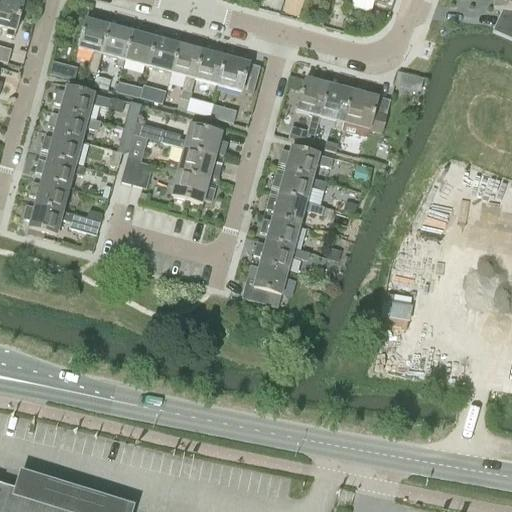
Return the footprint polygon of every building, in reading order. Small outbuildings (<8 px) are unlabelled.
[(0,0),(0,31),(6,33),(4,38),(13,41),(15,35),(23,7),(18,6),(19,0),(6,0),(5,2),(0,0)] [(376,0),(376,5),(389,8),(390,0),(376,0)] [(511,0),(492,0),(491,13),(500,14),(491,34),(511,44),(511,0)] [(100,58),(101,58),(108,30),(105,29),(107,21),(93,18),(91,26),(84,24),(77,52),(92,56),(87,76),(95,78),(100,58)] [(101,58),(124,65),(131,36),(128,35),(130,28),(117,25),(115,32),(108,30),(101,58)] [(146,70),(154,42),(150,41),(152,34),(139,31),(138,38),(131,36),(124,65),(146,70)] [(146,70),(170,77),(177,48),(173,47),(175,41),(163,37),(161,44),(154,42),(146,70)] [(170,77),(185,81),(181,96),(189,98),(193,83),(200,55),(197,54),(199,47),(186,44),(185,50),(177,48),(170,77)] [(193,83),(216,89),(224,61),(220,60),(222,53),(210,50),(208,57),(200,55),(193,83)] [(0,66),(7,68),(10,54),(0,51),(0,66)] [(224,61),(216,89),(240,95),(247,67),(243,66),(245,59),(232,55),(230,63),(224,61)] [(73,84),(76,72),(64,68),(60,81),(73,84)] [(398,73),(394,87),(421,94),(424,80),(398,73)] [(319,121),(327,89),(323,88),(325,80),(312,77),(310,85),(303,83),(303,86),(300,96),(295,115),(311,119),(306,135),(291,131),(288,143),(311,149),(319,121)] [(107,94),(110,83),(95,79),(92,90),(107,94)] [(291,83),(288,93),(300,96),(303,86),(291,83)] [(333,90),(327,89),(319,121),(335,125),(333,131),(340,133),(351,95),(346,94),(348,86),(335,83),(333,90)] [(366,141),(368,133),(380,136),(385,120),(373,117),(376,102),(369,100),(371,92),(359,89),(357,97),(351,95),(340,133),(340,134),(366,141)] [(134,91),(131,100),(138,102),(140,92),(134,91)] [(86,122),(90,108),(107,112),(109,102),(92,98),(92,99),(64,92),(63,96),(56,94),(52,107),(59,109),(57,115),(86,123),(86,122)] [(157,94),(153,106),(161,108),(164,96),(157,94)] [(181,96),(179,104),(187,106),(189,98),(181,96)] [(109,102),(107,111),(120,115),(123,106),(109,102)] [(187,115),(199,119),(203,105),(191,102),(187,115)] [(235,115),(212,109),(209,121),(232,128),(235,115)] [(80,146),(83,132),(97,135),(100,126),(86,122),(86,123),(57,115),(56,119),(49,117),(46,130),(53,132),(51,139),(80,146)] [(188,129),(184,144),(179,143),(180,139),(162,135),(159,146),(182,152),(182,153),(214,162),(214,159),(223,160),(226,147),(218,145),(220,138),(188,129)] [(116,155),(116,156),(121,157),(122,158),(127,155),(128,154),(131,140),(133,136),(122,133),(116,155)] [(47,155),(45,162),(73,170),(80,146),(51,139),(50,142),(43,140),(40,153),(47,155)] [(324,152),(334,155),(337,145),(330,143),(325,146),(324,152)] [(175,177),(207,186),(208,182),(216,184),(220,171),(212,169),(214,162),(182,153),(178,169),(166,166),(163,174),(175,177)] [(310,183),(310,182),(314,169),(328,173),(330,163),(289,153),(288,156),(281,155),(277,167),(284,169),(283,176),(310,183)] [(116,156),(112,155),(109,169),(117,171),(121,157),(116,156)] [(41,178),(39,186),(67,193),(71,179),(81,181),(83,173),(73,170),(45,162),(44,165),(37,164),(34,176),(41,178)] [(130,190),(132,183),(136,167),(125,164),(119,187),(130,190)] [(136,167),(132,183),(130,190),(144,193),(150,171),(136,167)] [(356,170),(353,182),(367,186),(370,173),(356,170)] [(304,206),(304,205),(308,191),(323,195),(325,186),(310,182),(310,183),(283,176),(282,179),(275,177),(271,191),(278,193),(276,199),(304,206)] [(207,186),(175,177),(169,200),(201,208),(202,205),(210,207),(213,195),(205,193),(207,186)] [(35,201),(33,209),(61,216),(67,193),(39,186),(38,188),(31,186),(28,199),(35,201)] [(93,200),(106,203),(108,194),(95,191),(93,200)] [(272,215),(270,222),(297,229),(302,214),(320,219),(323,211),(304,205),(304,206),(276,199),(275,203),(268,201),(265,213),(272,215)] [(352,219),(355,209),(345,207),(342,216),(352,219)] [(99,226),(85,223),(61,216),(33,209),(32,211),(25,209),(21,223),(29,225),(27,232),(55,240),(59,224),(70,226),(68,232),(86,237),(82,252),(92,255),(99,226)] [(101,218),(88,214),(85,223),(99,226),(101,218)] [(266,238),(264,246),(291,253),(297,229),(270,222),(269,225),(262,223),(258,236),(266,238)] [(304,257),(291,253),(264,246),(263,248),(255,246),(252,260),(259,262),(258,269),(285,276),(289,261),(302,265),(304,257)] [(336,265),(339,255),(327,251),(324,262),(336,265)] [(250,270),(246,283),(240,303),(275,312),(285,276),(258,269),(257,272),(250,270)] [(11,494),(70,511),(132,511),(133,510),(17,474),(11,494)] [(70,511),(11,494),(0,490),(0,511),(70,511)]
